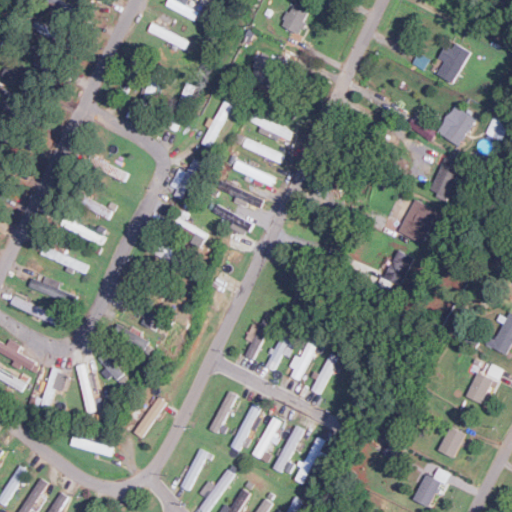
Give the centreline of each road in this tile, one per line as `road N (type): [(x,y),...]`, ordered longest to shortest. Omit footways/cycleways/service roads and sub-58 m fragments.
road 1 (residential): [(386,0),(170,447),(151,475),(127,488),(97,488),(0,418),(35,211),(135,0)]
road 2 (residential): [(84,107),(159,146),(159,198),(104,327),(84,354),(50,353),(0,317)]
road 3 (residential): [(214,357),(340,430)]
